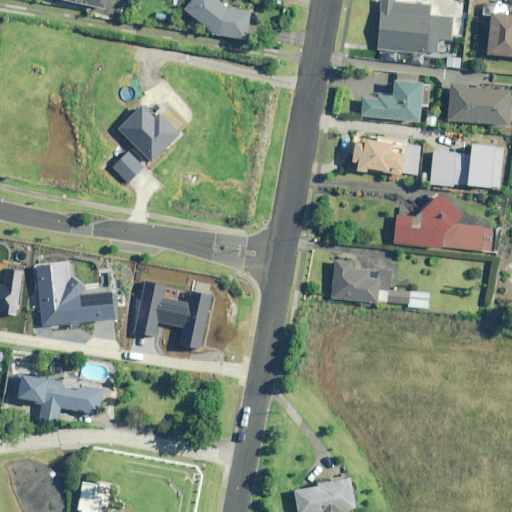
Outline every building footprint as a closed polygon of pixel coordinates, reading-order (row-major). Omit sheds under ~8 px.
[(247,32),(250,13),(250,10),(227,6),(219,0),(188,0),(183,7),(199,20),(215,33),(246,37),(247,32)] [(509,5),(510,3),(486,1),(483,3),(482,12),(490,13),(489,29),(486,52),(511,55),(511,8),(509,8),(509,5)] [(435,50),(438,15),(429,14),(429,12),(381,7),(381,9),(378,47),(426,52),(427,50),(435,50)] [(419,120),(421,104),(423,81),(394,79),(393,96),(378,94),(378,95),(378,97),(370,97),(368,96),(362,96),(362,97),(360,115),(419,120)] [(511,89),(506,89),(492,88),(469,86),(469,83),(450,82),(448,103),(447,119),(505,124),(509,124),(511,89)] [(149,159),(150,161),(179,133),(158,112),(153,116),(141,103),(117,127),(149,159)] [(427,112),(426,123),(435,124),(436,112),(427,112)] [(406,145),(377,140),(362,138),(361,142),(355,141),(353,154),(352,160),(358,162),(356,170),(366,171),(367,167),(383,170),(383,171),(395,173),(401,174),(401,171),(406,145)] [(505,147),(473,144),(472,155),(435,151),(432,184),(455,186),(501,191),(505,147)] [(490,250),(492,228),(483,227),(483,225),(455,222),(462,215),(440,192),(415,215),(399,213),(396,213),(393,242),(442,248),(442,245),(490,250)] [(352,260),(336,259),(334,259),(331,297),(386,302),(386,301),(408,303),(408,305),(428,307),(429,292),(396,288),(389,288),(391,270),(378,268),(378,272),(369,271),(369,269),(351,268),(352,260)] [(70,263),(36,267),(43,325),(115,317),(112,290),(86,293),(85,287),(71,278),(70,263)] [(0,313),(16,317),(23,273),(7,270),(4,287),(0,286),(0,313)] [(145,282),(132,333),(153,339),(157,321),(182,327),(178,345),(199,350),(212,299),(189,293),(187,303),(163,297),(166,288),(145,282)] [(61,381),(53,380),(15,372),(11,394),(33,399),(33,402),(41,403),(38,417),(57,421),(57,419),(60,407),(97,415),(102,389),(83,385),(75,390),(65,388),(61,381)] [(98,508),(99,503),(100,496),(93,495),(95,480),(81,478),(77,506),(80,507),(79,511),(107,511),(108,510),(98,508)] [(317,486),(297,489),(294,490),(297,511),(340,511),(340,510),(355,507),(350,478),(346,478),(316,483),(317,486)]
